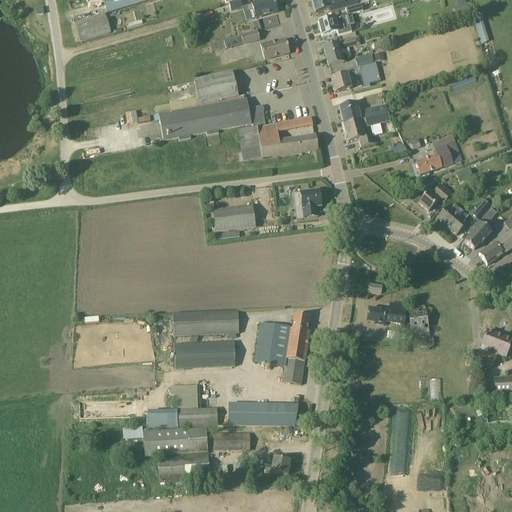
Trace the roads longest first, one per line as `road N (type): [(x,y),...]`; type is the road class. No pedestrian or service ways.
road 1 (tertiary): [(306,511),(344,224)]
road 2 (unclassified): [(64,203),(335,170)]
road 3 (unclassified): [(64,203),(49,0)]
road 4 (tertiary): [(511,301),(435,247),(344,224)]
road 5 (tertiary): [(335,170),(290,0)]
